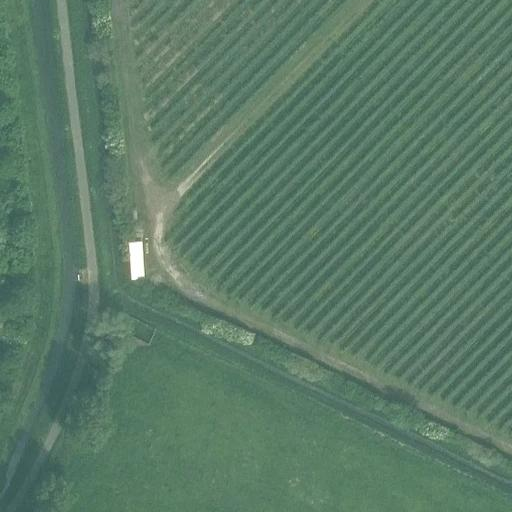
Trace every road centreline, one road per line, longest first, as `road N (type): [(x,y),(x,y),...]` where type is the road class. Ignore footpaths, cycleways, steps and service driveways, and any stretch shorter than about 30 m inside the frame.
road 1 (track): [(511,450),(174,284),(156,260),(128,27)]
road 2 (residential): [(83,347),(94,292),(63,0)]
road 3 (track): [(155,214),(374,0)]
